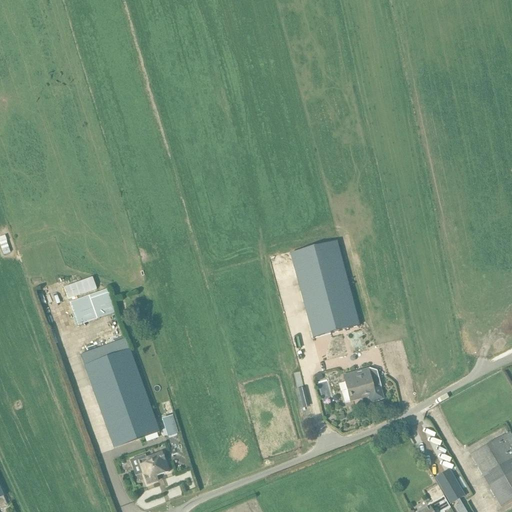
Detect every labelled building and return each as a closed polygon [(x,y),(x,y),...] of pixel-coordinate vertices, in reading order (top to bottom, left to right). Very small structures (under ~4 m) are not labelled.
[(337,241),(290,254),(319,363),(366,350),(337,241)] [(108,289),(70,303),(78,326),(116,312),(108,289)] [(114,449),(159,432),(126,339),(80,355),(84,366),(114,449)] [(401,342),(377,348),(381,366),(405,359),(401,342)] [(343,376),(347,390),(341,392),(344,403),(368,397),(370,403),(384,400),(376,372),(369,369),(343,376)] [(304,388),(295,390),(300,409),(309,407),(304,388)] [(165,413),(167,413),(172,410),(169,401),(163,403),(162,404),(165,413)] [(167,437),(178,434),(173,416),(162,419),(167,437)] [(470,455),(501,508),(511,501),(511,435),(510,432),(470,455)] [(136,476),(143,474),(147,485),(158,481),(157,477),(169,472),(162,453),(146,458),(145,455),(130,461),(136,476)] [(449,470),(436,479),(451,504),(456,501),(459,499),(464,496),(449,470)] [(443,496),(427,505),(429,507),(420,511),(443,511),(450,508),(449,506),(443,496)] [(459,506),(456,508),(457,511),(466,511),(459,499),(456,501),(459,506)]
